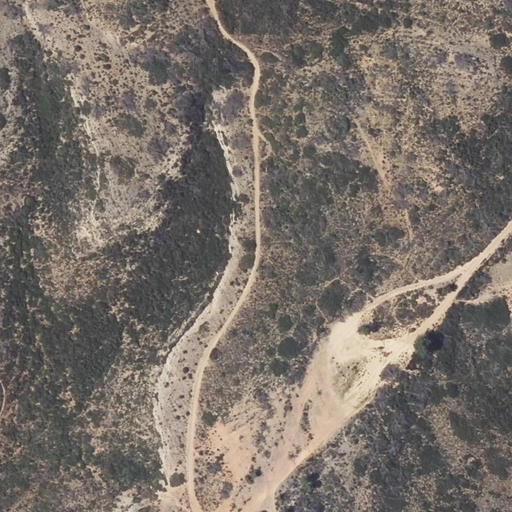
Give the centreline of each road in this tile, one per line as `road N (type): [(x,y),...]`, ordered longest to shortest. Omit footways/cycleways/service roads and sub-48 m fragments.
road 1 (track): [(199,511),(187,452),(204,361),(261,244),(256,59),(221,23),(216,0)]
road 2 (track): [(511,220),(373,398),(251,511)]
road 3 (track): [(270,511),(265,494),(323,347),(390,295),(470,268)]
